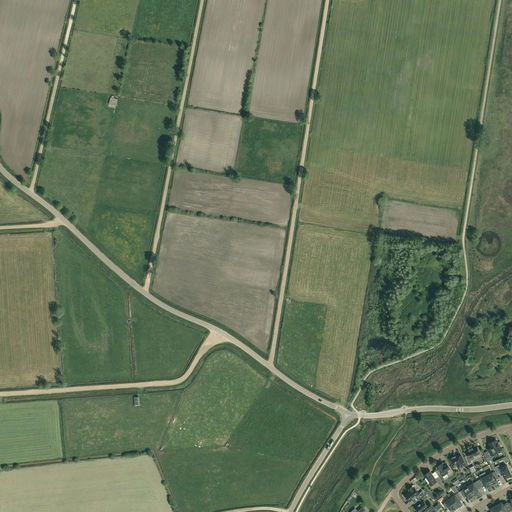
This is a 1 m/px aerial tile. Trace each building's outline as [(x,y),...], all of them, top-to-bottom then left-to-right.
[(489,444),(491,447),(488,449),(491,456),(497,452),(501,450),(500,446),(498,443),(496,440),(489,444)] [(468,455),(465,457),(469,464),(472,462),(471,460),(475,458),(474,456),(480,453),(478,450),(479,450),(478,447),(477,447),(476,446),(473,448),(472,447),(468,449),(469,450),(466,451),(468,455)] [(457,454),(449,458),(451,463),(453,467),(457,465),(459,469),(466,465),(461,456),(458,457),(457,454)] [(447,464),(444,465),(443,464),(441,465),(440,464),(439,464),(436,465),(437,466),(436,467),(439,471),(438,472),(441,476),(447,473),(448,476),(453,473),(447,464)] [(507,466),(507,465),(506,465),(506,466),(502,467),(501,465),(497,467),(499,472),(501,471),(505,478),(511,476),(511,475),(507,466)] [(435,479),(430,471),(423,475),(430,486),(437,481),(440,485),(443,483),(439,477),(435,479)] [(487,475),(492,485),(494,484),(497,482),(496,479),(499,478),(495,471),(487,475)] [(490,486),(492,485),(487,475),(479,480),(482,486),(485,485),(486,488),(490,486)] [(468,486),(474,495),(476,494),(479,492),(477,489),(480,488),(476,481),(473,483),(472,481),(467,484),(468,486)] [(409,500),(410,501),(416,496),(418,499),(425,494),(422,491),(419,493),(414,487),(414,488),(413,488),(412,486),(408,490),(410,491),(405,495),(406,497),(405,497),(408,500),(409,500)] [(472,496),(474,495),(468,486),(460,491),(464,498),(467,496),(468,498),(472,496)] [(458,493),(450,498),(456,507),(458,506),(461,503),(460,501),(462,499),(458,493)] [(455,508),(456,507),(450,498),(450,497),(444,501),(445,502),(443,504),(447,510),(450,508),(451,510),(455,508)] [(418,511),(421,511),(422,511),(427,511),(434,506),(429,502),(427,504),(424,501),(415,508),(416,509),(416,510),(417,511),(418,511)] [(498,504),(496,505),(499,511),(511,511),(507,503),(503,505),(502,502),(501,503),(501,502),(498,503),(499,504),(498,504)]
